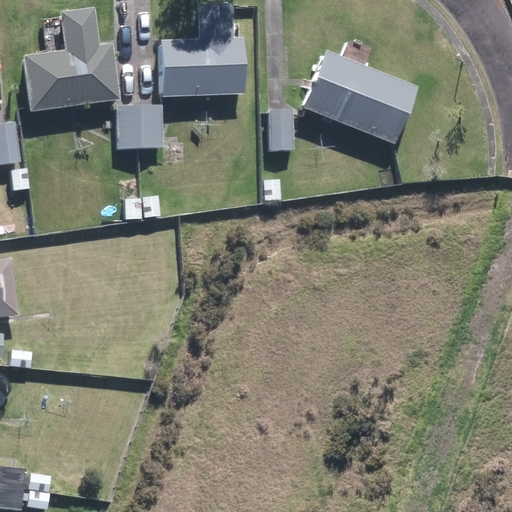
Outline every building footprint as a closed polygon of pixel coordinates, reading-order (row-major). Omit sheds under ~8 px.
[(224,37),(223,4),(189,5),(190,39),(152,40),(154,96),(236,93),(234,37),(224,37)] [(90,45),(84,7),(50,12),(56,49),(13,55),(21,111),(111,98),(103,43),(90,45)] [(294,107),(386,144),(409,87),(317,50),(294,107)] [(156,104),(132,105),(134,148),(158,147),(156,104)] [(134,148),(132,105),(110,106),(112,149),(134,148)] [(286,109),(262,110),(264,149),(287,148),(286,109)] [(0,122),(0,162),(15,160),(8,121),(0,122)] [(20,168),(5,171),(8,190),(24,188),(20,168)] [(275,199),(273,180),(258,181),(260,200),(275,199)] [(155,215),(152,196),(137,198),(139,218),(155,215)] [(135,199),(119,199),(120,218),(136,218),(135,199)] [(0,316),(11,315),(2,257),(0,257),(0,316)] [(6,347),(5,363),(24,365),(26,348),(6,347)] [(0,483),(17,486),(19,465),(0,462),(0,483)] [(23,486),(43,489),(45,472),(25,470),(23,486)] [(0,504),(15,506),(17,486),(0,483),(0,504)] [(24,488),(22,503),(41,506),(44,490),(24,488)]
